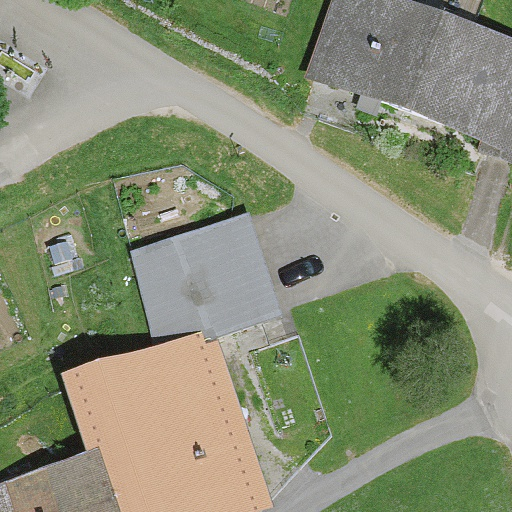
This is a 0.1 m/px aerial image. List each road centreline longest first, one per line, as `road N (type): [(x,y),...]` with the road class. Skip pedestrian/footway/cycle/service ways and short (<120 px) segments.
road 1 (residential): [(173,72),(511,305)]
road 2 (unclassified): [(173,72),(0,168)]
road 3 (residential): [(56,0),(173,72)]
